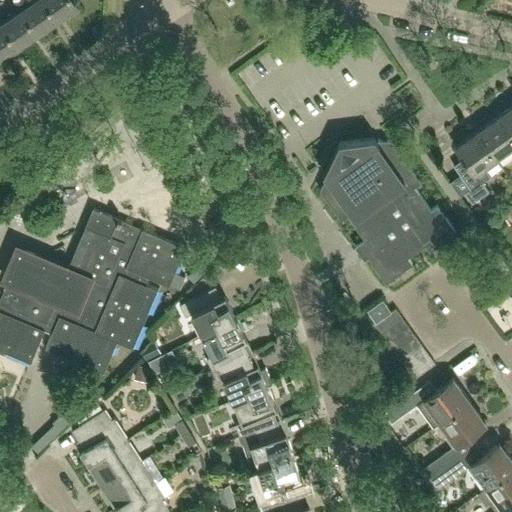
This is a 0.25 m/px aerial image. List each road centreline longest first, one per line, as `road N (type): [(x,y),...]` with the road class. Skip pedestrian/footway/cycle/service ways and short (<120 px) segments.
road 1 (residential): [(166,9),(264,185),(328,363),(365,511)]
road 2 (residential): [(0,139),(166,9)]
road 3 (residential): [(511,30),(372,0)]
road 4 (residential): [(503,363),(431,266)]
